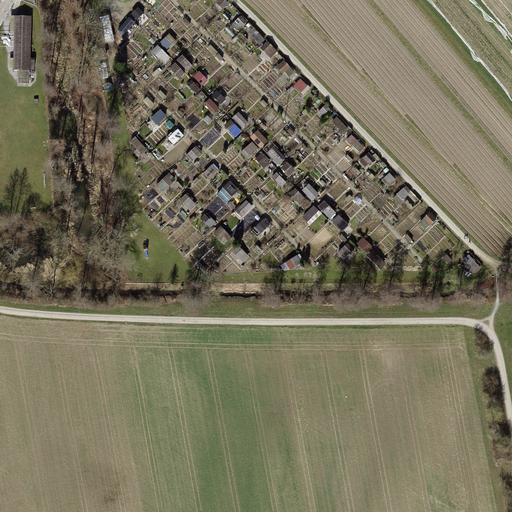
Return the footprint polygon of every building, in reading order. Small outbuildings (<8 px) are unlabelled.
[(136,17),(121,28),(132,42),(135,40),(147,57),(140,61),(145,68),(163,55),(136,17)] [(28,18),(12,18),(11,71),(16,71),(16,84),(27,84),(28,18)] [(268,41),(261,49),(272,58),(278,51),(268,41)] [(179,80),(194,66),(184,55),(168,69),(179,80)] [(278,67),(288,78),(295,71),(285,60),(278,67)] [(200,72),(195,78),(203,85),(209,79),(200,72)] [(302,79),(295,86),(302,92),(308,86),(302,79)] [(214,112),(227,101),(219,91),(206,102),(214,112)] [(162,110),(145,124),(167,150),(184,136),(162,110)] [(234,119),(244,127),(248,122),(239,114),(234,119)] [(333,122),(344,133),(349,128),(339,117),(333,122)] [(235,137),(242,131),(235,124),(229,129),(235,137)] [(262,149),(269,141),(259,130),(251,138),(262,149)] [(353,135),(348,141),(360,153),(365,147),(353,135)] [(251,142),(243,152),(250,158),(259,148),(251,142)] [(269,154),(278,165),(284,160),(274,149),(269,154)] [(288,177),(296,172),(290,161),(282,166),(288,177)] [(313,201),(321,195),(310,183),(303,190),(313,201)] [(297,188),(291,193),(304,209),(310,204),(297,188)] [(188,195),(182,200),(191,210),(196,205),(188,195)] [(247,200),(236,210),(242,217),(253,207),(247,200)] [(329,220),(337,215),(328,200),(320,206),(329,220)] [(309,223),(321,212),(316,206),(304,217),(309,223)] [(343,232),(350,225),(340,215),(333,221),(343,232)] [(221,227),(215,234),(226,244),(232,237),(221,227)] [(343,261),(352,257),(348,247),(338,251),(343,261)] [(374,251),(369,256),(381,269),(387,264),(374,251)] [(287,272),(304,262),(300,254),(283,264),(287,272)] [(470,254),(463,260),(475,274),(482,268),(470,254)]
